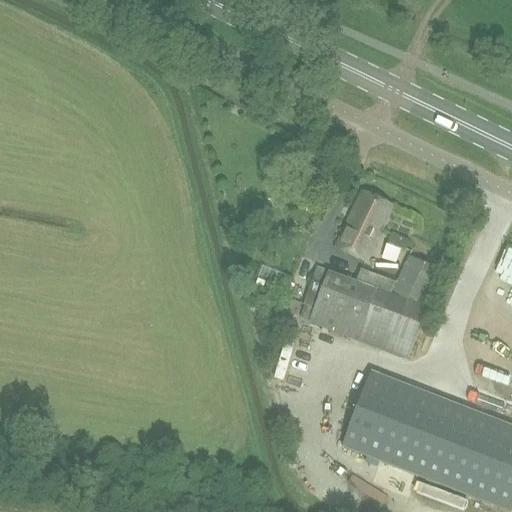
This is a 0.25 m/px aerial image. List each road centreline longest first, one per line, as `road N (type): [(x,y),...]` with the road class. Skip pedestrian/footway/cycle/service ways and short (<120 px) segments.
road 1 (unclassified): [(511,195),(111,0)]
road 2 (primary): [(511,150),(203,0)]
